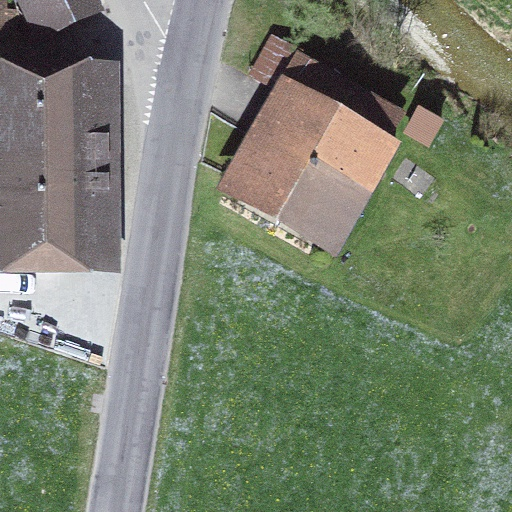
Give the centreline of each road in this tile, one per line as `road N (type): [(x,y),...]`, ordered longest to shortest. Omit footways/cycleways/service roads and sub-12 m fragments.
road 1 (tertiary): [(121,511),(191,50)]
road 2 (track): [(0,52),(153,28)]
